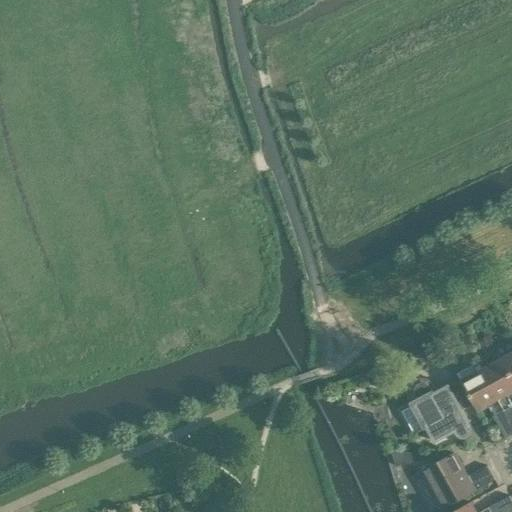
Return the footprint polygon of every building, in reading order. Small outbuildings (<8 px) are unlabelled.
[(511,347),(500,355),(511,376),(511,347)] [(511,376),(500,355),(480,365),(511,422),(511,401),(506,391),(511,387),(511,376)] [(477,359),(456,371),(462,381),(471,397),(476,407),(488,401),(494,413),(493,413),(505,435),(511,430),(511,422),(480,365),(477,359)] [(416,404),(403,411),(416,435),(428,428),(435,441),(456,430),(458,434),(460,437),(466,437),(470,435),(471,431),(470,427),(469,425),(468,423),(469,423),(459,404),(462,402),(453,385),(449,387),(449,386),(437,392),(433,384),(428,379),(420,378),(414,382),(411,388),(412,396),(416,404)] [(462,381),(453,385),(462,402),(471,397),(462,381)] [(405,449),(391,448),(396,463),(409,460),(405,449)] [(454,450),(422,467),(443,506),(495,477),(488,462),(467,474),(454,450)] [(471,499),(447,511),(497,511),(511,504),(511,496),(510,492),(509,492),(489,503),(489,504),(477,511),(471,499)]
